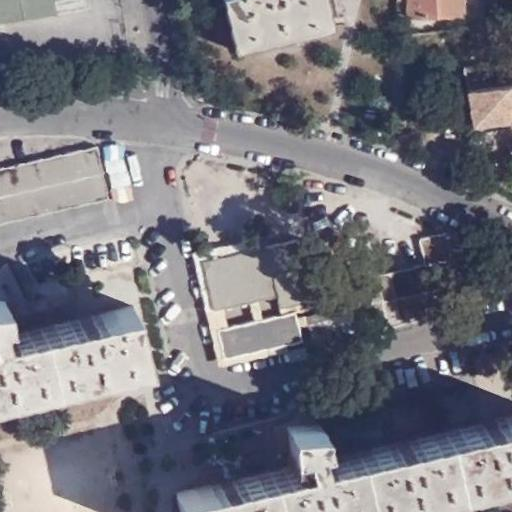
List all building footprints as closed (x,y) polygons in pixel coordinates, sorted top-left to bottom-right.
[(0,0),(0,18),(51,10),(49,0),(0,0)] [(222,0),(233,47),(332,24),(326,0),(222,0)] [(405,0),(406,15),(462,12),(460,0),(405,0)] [(511,39),(499,41),(501,56),(462,61),(470,119),(511,113),(511,39)] [(0,218),(107,196),(94,141),(0,162),(0,218)] [(415,232),(421,259),(374,269),(373,265),(357,268),(360,280),(331,286),(334,305),(380,296),(386,324),(452,310),(441,254),(450,252),(444,226),(415,232)] [(280,294),(282,302),(314,295),(300,233),(200,256),(210,308),(280,294)] [(0,388),(143,355),(131,302),(0,333),(0,331),(0,311),(21,307),(16,287),(0,290),(0,388)] [(301,339),(295,311),(216,327),(221,356),(301,339)] [(511,417),(315,463),(310,438),(339,431),(333,407),(269,422),(276,452),(283,450),(286,463),(269,466),(175,488),(180,511),(324,511),(511,468),(511,417)]
